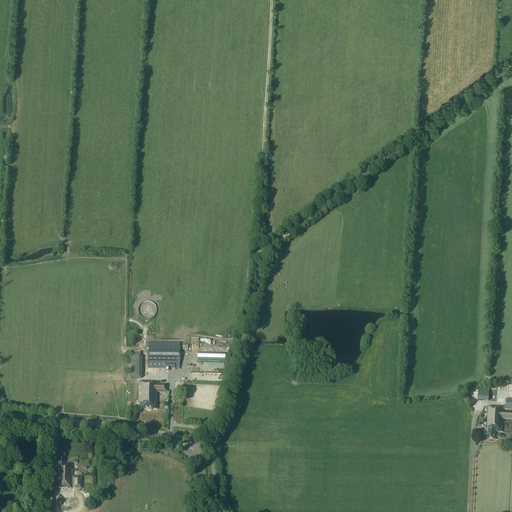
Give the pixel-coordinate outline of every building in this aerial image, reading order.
[(148,368),(179,369),(180,343),(148,342),(148,368)] [(134,378),(144,377),(144,351),(133,351),(134,378)] [(166,393),(166,384),(157,384),(157,383),(152,383),(152,382),(140,381),(139,409),(145,409),(145,410),(151,410),(151,409),(157,409),(157,406),(156,406),(156,404),(157,404),(157,392),(166,393)] [(479,389),(478,400),(489,401),(489,390),(479,389)] [(511,419),(511,412),(503,412),(503,409),(506,409),(511,409),(511,399),(506,399),(506,406),(503,405),(503,407),(488,407),(487,427),(488,427),(488,439),(496,439),(496,434),(495,434),(495,431),(502,432),(503,419),(511,419)] [(57,488),(81,489),(81,477),(73,477),(73,463),(65,463),(65,454),(58,454),(58,467),(57,467),(57,488)]
